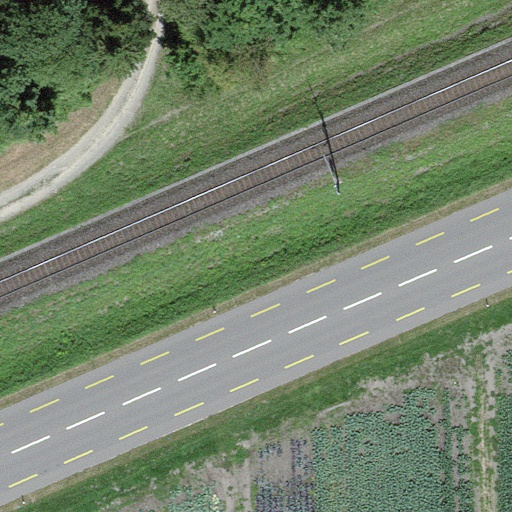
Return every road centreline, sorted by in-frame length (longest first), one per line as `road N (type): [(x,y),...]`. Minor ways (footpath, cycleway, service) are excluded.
road 1 (primary): [(511,239),(0,459)]
road 2 (track): [(400,0),(101,141)]
road 3 (track): [(155,0),(142,71),(101,141),(0,186)]
